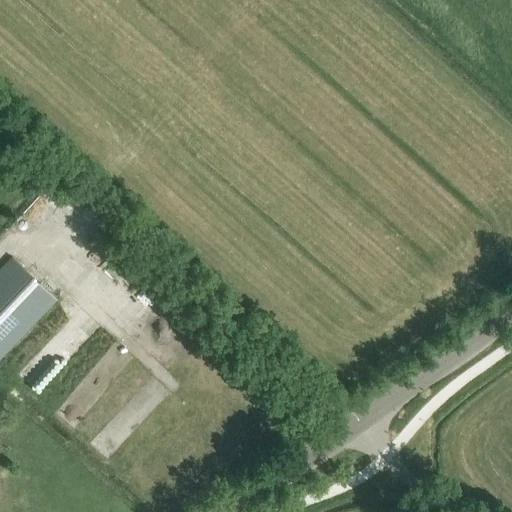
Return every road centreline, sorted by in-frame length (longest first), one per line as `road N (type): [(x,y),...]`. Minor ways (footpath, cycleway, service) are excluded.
road 1 (tertiary): [(349,429),(511,318)]
road 2 (tertiary): [(226,511),(349,429)]
road 3 (unclassified): [(443,511),(349,429)]
